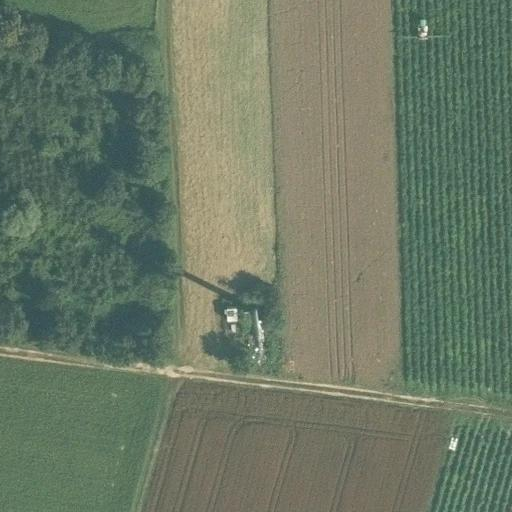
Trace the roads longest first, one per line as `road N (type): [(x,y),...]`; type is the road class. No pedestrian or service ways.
road 1 (track): [(0,344),(511,426)]
road 2 (track): [(165,0),(176,372),(137,511)]
